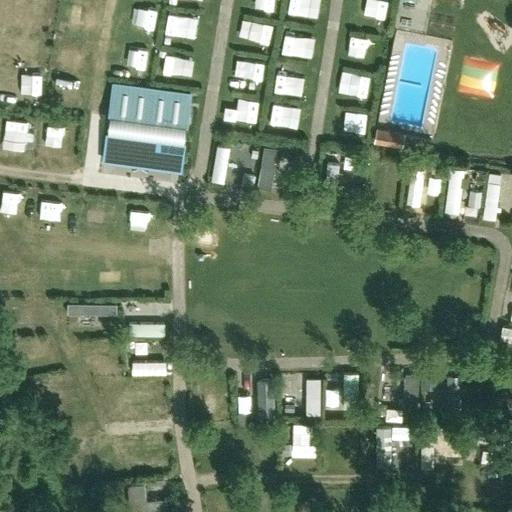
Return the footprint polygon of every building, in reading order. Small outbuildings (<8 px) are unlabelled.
[(408,21),(431,24),(434,0),(419,0),(418,7),(411,6),(408,21)] [(102,162),(182,172),(192,92),(113,82),(102,162)] [(225,142),(220,182),(233,184),(239,144),(225,142)] [(279,188),(288,148),(270,144),(261,184),(279,188)] [(343,191),(344,155),(331,155),(331,191),(343,191)] [(384,201),(389,164),(377,163),(371,199),(384,201)] [(427,193),(431,170),(416,167),(413,191),(427,193)] [(463,204),(467,169),(454,167),(450,203),(463,204)] [(492,172),(488,218),(501,219),(505,173),(492,172)] [(34,328),(33,315),(8,317),(8,330),(34,328)] [(171,332),(171,319),(140,318),(140,331),(171,332)] [(126,354),(125,339),(92,341),(92,355),(126,354)] [(64,351),(48,352),(49,365),(65,364),(64,351)] [(19,357),(21,370),(36,368),(34,354),(19,357)] [(265,379),(268,397),(284,394),(280,376),(265,379)] [(70,408),(87,405),(84,391),(67,394),(70,408)] [(140,398),(141,409),(166,408),(165,396),(140,398)] [(261,425),(248,424),(247,443),(260,444),(261,425)] [(116,465),(86,468),(87,480),(118,476),(116,465)] [(497,489),(499,504),(510,502),(509,488),(497,489)]
